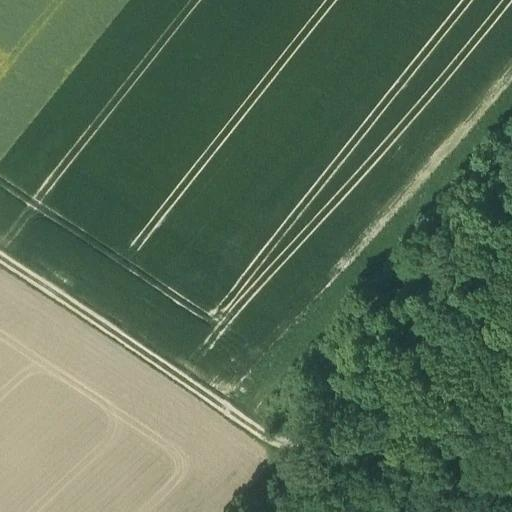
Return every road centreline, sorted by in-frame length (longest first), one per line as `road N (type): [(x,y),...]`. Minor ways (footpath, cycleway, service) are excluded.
road 1 (track): [(0,258),(255,423),(327,451)]
road 2 (track): [(511,442),(413,431),(327,451)]
